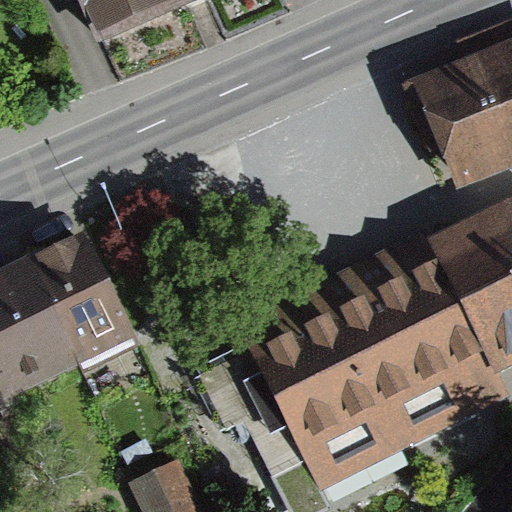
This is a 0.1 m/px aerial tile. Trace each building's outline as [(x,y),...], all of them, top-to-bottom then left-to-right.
[(81,0),(99,37),(185,0),(81,0)] [(511,32),(401,76),(444,186),(511,158),(511,32)] [(511,188),(228,328),(308,490),(504,394),(490,365),(511,354),(511,188)] [(74,220),(0,256),(0,394),(129,330),(74,220)] [(198,511),(172,455),(125,477),(141,511),(198,511)]
